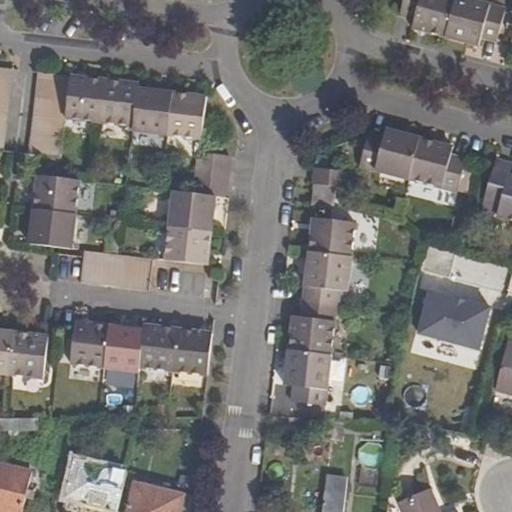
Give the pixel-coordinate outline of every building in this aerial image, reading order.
[(464,0),(404,0),(400,18),(415,22),(413,30),(423,33),(469,45),(480,48),(483,39),(498,43),(507,12),(464,0)] [(0,71),(0,153),(3,154),(12,73),(0,71)] [(66,121),(71,80),(41,76),(31,157),(41,158),(62,161),(66,121)] [(141,88),(71,80),(66,121),(101,125),(135,129),(140,92),(141,88)] [(140,92),(135,129),(135,134),(202,143),(207,100),(140,92)] [(387,131),(385,140),(370,136),(361,169),(408,181),(458,195),(459,192),(470,195),(476,172),(465,170),(467,161),(452,157),(454,150),(445,147),(403,136),(387,131)] [(196,197),(217,199),(227,201),(231,159),(201,156),(196,197)] [(511,224),(511,178),(510,178),(511,170),(511,165),(497,162),(485,212),(500,216),(499,221),(511,224)] [(317,188),(336,191),(347,192),(348,175),(316,171),(314,188),(317,188)] [(30,248),(73,254),(77,219),(80,184),(39,179),(37,195),(32,236),(30,248)] [(336,191),(317,188),(314,207),(334,209),(336,191)] [(217,199),(196,197),(175,195),(171,228),(167,264),(209,269),(211,255),(215,210),(217,199)] [(289,374),(287,389),(296,389),(294,406),(328,409),(334,358),(340,309),(342,294),(350,295),(354,259),(359,226),(332,223),(315,221),(313,237),(310,271),(304,321),(296,321),(293,339),(289,374)] [(510,290),(511,280),(511,266),(421,250),(417,273),(510,290)] [(151,293),(154,263),(119,259),(85,255),(82,285),(151,293)] [(217,301),(219,283),(211,283),(209,300),(217,301)] [(411,340),(481,348),(486,300),(416,293),(411,340)] [(208,378),(213,337),(196,335),(163,331),(145,329),(145,333),(127,331),(97,328),(77,325),(72,367),(105,371),(139,375),(140,370),(174,374),(208,378)] [(0,376),(45,382),(50,340),(33,338),(3,334),(0,333),(0,376)] [(511,351),(508,350),(497,395),(511,399),(511,351)] [(0,432),(38,432),(38,421),(0,420),(0,432)] [(333,423),(319,423),(317,435),(332,437),(333,423)] [(332,437),(331,443),(344,444),(345,424),(333,423),(332,437)] [(382,465),(381,444),(357,445),(358,466),(382,465)] [(119,511),(128,476),(77,463),(68,498),(119,511)] [(21,511),(31,474),(0,467),(0,511),(21,511)] [(129,511),(180,511),(184,499),(136,487),(129,511)] [(438,511),(430,492),(400,505),(403,511),(438,511)] [(342,511),(344,495),(325,494),(323,511),(342,511)]
